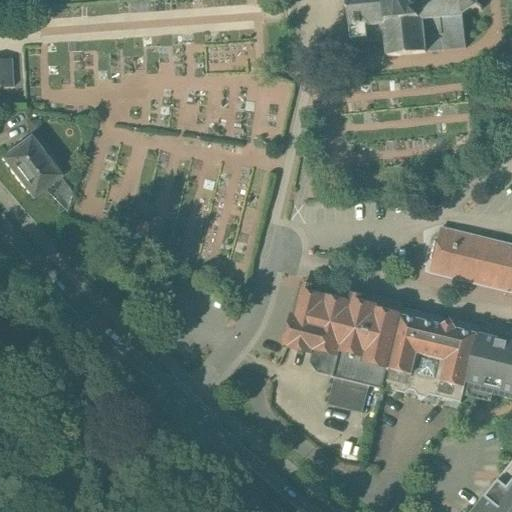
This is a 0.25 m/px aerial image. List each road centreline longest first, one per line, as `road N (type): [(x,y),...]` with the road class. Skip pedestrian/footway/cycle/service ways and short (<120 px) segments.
road 1 (secondary): [(180,407),(0,224)]
road 2 (residential): [(273,233),(308,93),(319,0)]
road 3 (residential): [(273,233),(250,317),(180,407)]
road 4 (secondary): [(300,511),(180,407)]
road 5 (track): [(0,422),(104,511)]
